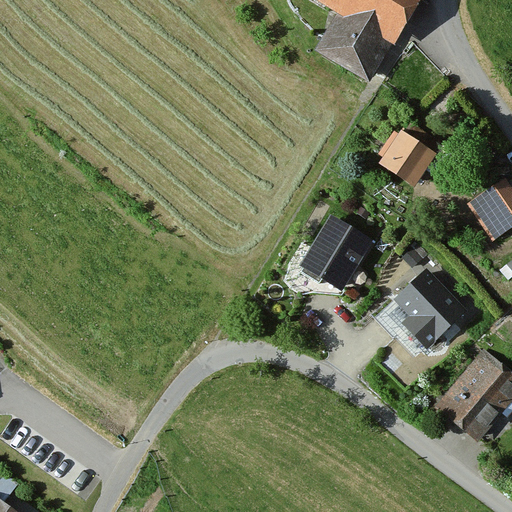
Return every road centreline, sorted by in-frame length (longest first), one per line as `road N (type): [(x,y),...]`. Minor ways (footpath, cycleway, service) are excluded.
road 1 (residential): [(125,472),(200,372),(235,353),(269,352),(331,379),(511,511)]
road 2 (residential): [(511,130),(447,34),(446,0)]
road 3 (residential): [(125,472),(12,396),(0,398)]
